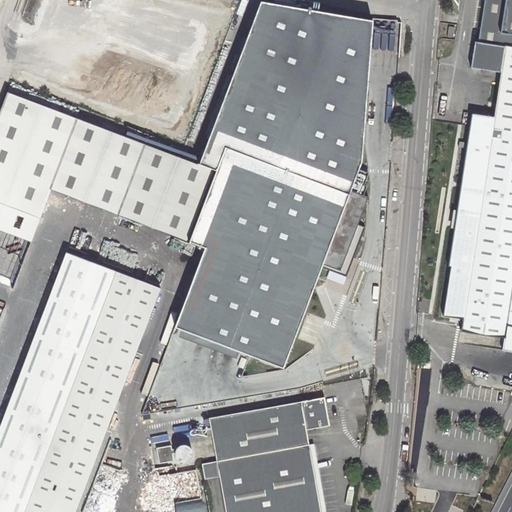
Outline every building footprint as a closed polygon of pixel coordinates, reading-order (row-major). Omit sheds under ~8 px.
[(511,0),(482,0),(475,41),(502,45),(498,72),(491,116),(470,113),(447,266),(449,267),(446,291),(440,290),(438,304),(443,305),(442,317),(461,319),(459,331),(504,338),(506,326),(511,326),(511,0)] [(272,1),(212,158),(233,166),(205,242),(217,247),(186,328),(293,365),(333,268),(343,273),(349,275),(368,227),(363,226),(373,197),(363,192),(373,162),(376,124),(384,20),(272,1)] [(502,45),(475,41),(472,41),(468,67),(498,72),(502,45)] [(0,106),(0,201),(38,216),(49,186),(76,116),(7,90),(0,106)] [(76,116),(49,186),(186,238),(213,167),(76,116)] [(0,315),(38,216),(0,201),(0,315)] [(0,511),(74,511),(161,287),(67,253),(0,429),(0,511)] [(501,350),(511,351),(511,326),(506,326),(504,338),(501,350)] [(208,419),(216,462),(308,445),(305,430),(328,426),(323,398),(208,419)] [(216,462),(225,511),(320,511),(311,462),(308,445),(216,462)] [(202,464),(204,476),(218,473),(216,462),(202,464)]
